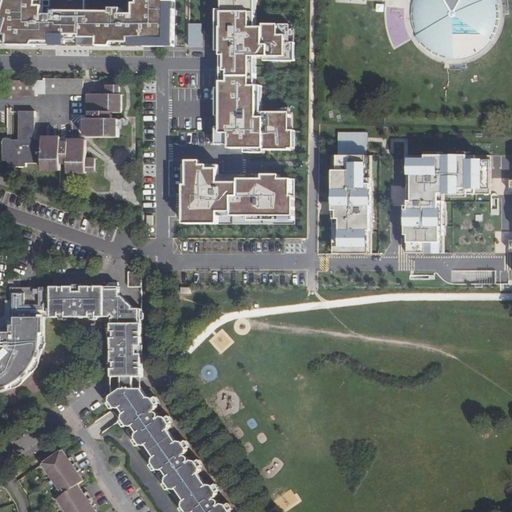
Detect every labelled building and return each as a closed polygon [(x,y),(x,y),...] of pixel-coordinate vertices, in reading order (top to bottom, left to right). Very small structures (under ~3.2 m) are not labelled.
[(0,43),(3,46),(176,47),(176,0),(132,0),(133,18),(120,18),(121,9),(112,9),(112,12),(85,11),(84,0),(2,0),(0,9),(0,43)] [(259,28),(259,0),(223,0),(223,10),(222,10),(222,93),(218,93),(218,145),(231,145),(231,149),(248,149),(265,149),(265,151),(270,151),(294,151),(294,113),(265,113),(265,85),(259,85),(259,57),(267,57),(267,61),(298,61),(298,42),(293,42),(293,24),(267,24),(267,28),(259,28)] [(503,23),(503,18),(503,14),(502,9),(501,5),(499,0),(413,0),(412,4),(411,9),(410,13),(410,17),(410,22),(411,27),(412,31),(413,35),(415,39),(418,43),(420,47),(423,50),(427,54),(430,56),(434,59),(438,61),(442,62),(447,63),(451,64),(456,64),(461,64),(465,63),(470,62),(474,61),(478,59),(482,57),(486,54),(489,51),(492,48),(495,44),(497,40),(499,36),(501,32),(502,27),(503,23)] [(202,48),(202,24),(190,24),(190,48),(202,48)] [(57,80),(44,80),(45,95),(57,96),(57,80)] [(57,80),(57,96),(84,96),(84,81),(57,80)] [(11,82),(11,97),(37,97),(37,82),(11,82)] [(86,120),(86,138),(94,138),(118,138),(118,126),(118,120),(112,120),(112,113),(121,113),(121,95),(119,95),(120,86),(108,86),(108,95),(89,95),(89,114),(92,114),(92,120),(89,120),(86,120)] [(42,164),(43,141),(35,141),(35,112),(19,112),(19,141),(11,141),(11,144),(3,144),(3,161),(8,161),(8,167),(25,167),(25,163),(42,164)] [(339,156),(368,156),(368,133),(339,133),(339,156)] [(43,141),(42,164),(60,165),(67,165),(67,173),(86,173),(86,171),(95,171),(95,159),(86,159),(86,152),(86,142),(68,141),(68,143),(61,143),(61,141),(43,141)] [(335,254),(373,254),(373,156),(368,156),(339,156),(335,156),(335,202),(335,215),(335,254)] [(446,253),(446,195),(492,195),(492,156),(411,156),(411,195),(411,206),(408,206),(408,253),(446,253)] [(186,224),(296,224),(296,179),(286,179),(249,179),(249,175),(219,175),(219,165),(185,165),(186,224)] [(141,272),(128,272),(128,287),(141,287),(141,272)] [(67,317),(74,287),(11,288),(11,317),(15,317),(15,327),(8,327),(0,326),(0,391),(18,386),(36,367),(44,343),(45,317),(59,317),(60,319),(65,319),(66,317),(67,317)] [(74,287),(67,317),(80,317),(90,317),(91,319),(96,319),(98,317),(110,317),(112,315),(114,317),(112,319),(112,377),(142,376),(142,309),(133,309),(119,309),(119,295),(119,287),(74,287)] [(133,309),(119,295),(119,309),(133,309)] [(142,389),(142,376),(112,377),(112,389),(114,389),(114,388),(118,389),(142,389)] [(183,511),(235,511),(151,389),(142,389),(118,389),(114,388),(114,389),(112,389),(112,393),(104,399),(115,415),(129,434),(144,456),(175,500),(183,511)] [(63,450),(42,464),(52,479),(75,463),(73,460),(71,457),(68,459),(63,450)] [(78,467),(75,463),(52,479),(63,494),(78,485),(83,481),(77,471),(80,470),(78,467)] [(84,494),(78,485),(63,494),(57,499),(66,511),(71,511),(92,498),(89,495),(87,492),(84,494)] [(94,501),(92,498),(71,511),(96,511),(93,507),(96,504),(94,501)]
